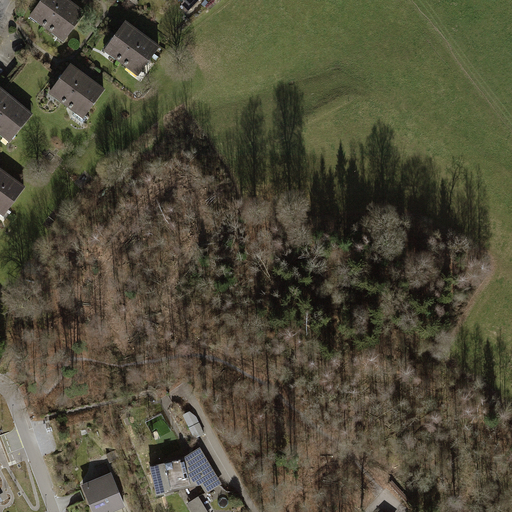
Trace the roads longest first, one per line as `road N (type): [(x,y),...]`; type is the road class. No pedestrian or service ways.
road 1 (track): [(264,511),(187,387)]
road 2 (residential): [(0,384),(14,396),(57,511)]
